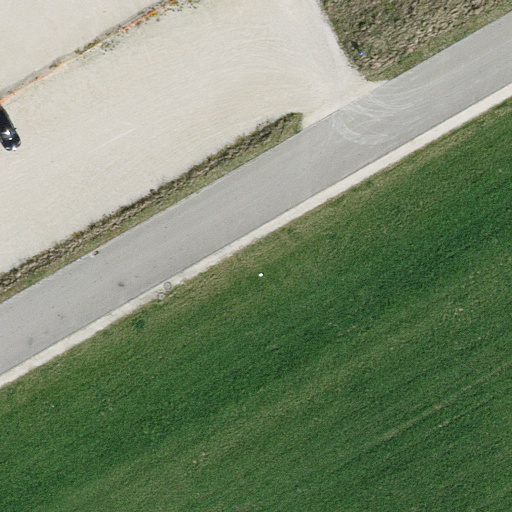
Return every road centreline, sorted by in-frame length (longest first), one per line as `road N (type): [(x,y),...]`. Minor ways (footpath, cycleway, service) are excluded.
road 1 (residential): [(511,36),(0,328)]
road 2 (unknown): [(0,201),(309,21)]
